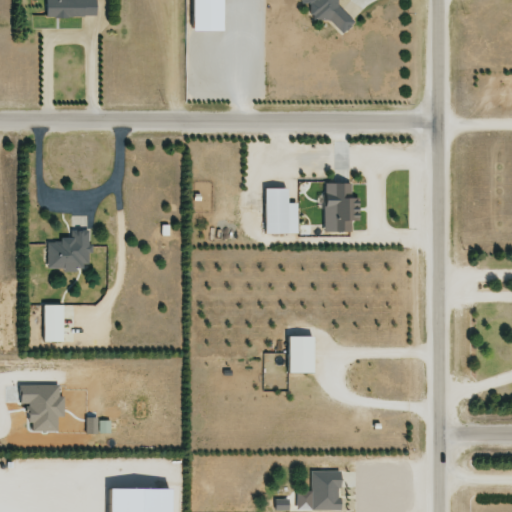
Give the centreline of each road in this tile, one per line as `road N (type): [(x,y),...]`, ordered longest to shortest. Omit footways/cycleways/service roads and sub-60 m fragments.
road 1 (secondary): [(434,511),(433,0)]
road 2 (track): [(0,129),(433,130)]
